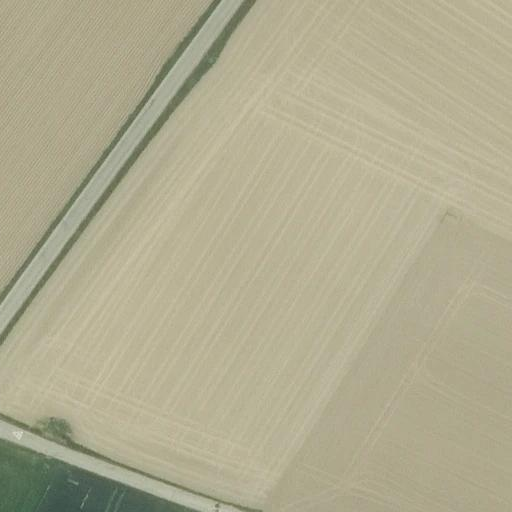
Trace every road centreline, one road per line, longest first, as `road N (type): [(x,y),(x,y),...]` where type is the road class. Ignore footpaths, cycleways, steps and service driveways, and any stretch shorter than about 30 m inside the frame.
road 1 (unclassified): [(236,0),(0,317)]
road 2 (unclassified): [(0,432),(215,511)]
